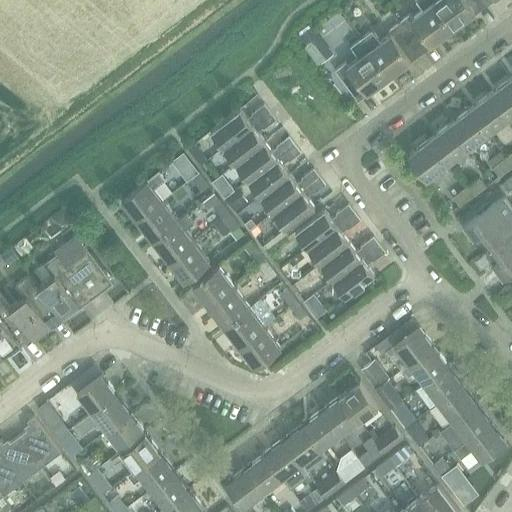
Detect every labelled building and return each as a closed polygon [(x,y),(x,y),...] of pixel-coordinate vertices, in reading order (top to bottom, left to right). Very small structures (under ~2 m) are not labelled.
[(399,21),(420,49),(430,41),(431,43),(453,27),(433,0),(416,0),(423,9),(413,17),(410,13),(399,21)] [(433,0),(453,27),(474,11),(473,9),(484,1),(482,0),(433,0)] [(361,37),(389,74),(410,58),(409,57),(420,49),(399,21),(388,30),(391,33),(380,41),(372,29),(361,37)] [(299,33),(319,60),(332,50),(312,24),(299,33)] [(389,74),(361,37),(351,45),(359,57),(349,64),(346,61),(335,69),(355,97),(366,89),(367,90),(389,74)] [(507,118),(511,113),(511,82),(509,78),(489,93),(507,118)] [(469,108),(487,132),(507,118),(489,93),(469,108)] [(211,129),(224,146),(270,110),(264,103),(247,116),(240,107),(211,129)] [(487,132),(469,108),(449,123),(467,147),(487,132)] [(224,146),(236,162),(265,140),(259,131),(276,118),(270,110),(224,146)] [(449,123),(429,138),(448,162),(467,147),(449,123)] [(295,143),(289,135),(272,148),(265,140),(236,162),(249,178),(295,143)] [(409,153),(427,177),(429,176),(448,162),(429,138),(414,149),(409,153)] [(249,178),(261,194),(290,172),(283,164),(301,150),(295,143),(249,178)] [(183,151),(172,159),(188,180),(190,178),(192,176),(199,171),(183,151)] [(511,165),(506,157),(492,167),(499,176),(511,165)] [(273,211),(319,175),(314,167),(296,181),(290,172),(261,194),(273,211)] [(131,190),(122,198),(137,218),(163,198),(154,186),(165,178),(158,169),(147,178),(135,187),(131,190)] [(199,171),(192,176),(202,189),(209,184),(199,171)] [(325,183),(319,175),(273,211),(286,227),(315,205),(308,196),(325,183)] [(479,176),(466,186),(473,195),(486,185),(479,176)] [(453,196),(459,205),(473,195),(466,186),(453,196)] [(489,248),(507,235),(511,231),(511,205),(504,195),(462,226),(473,240),(479,235),(489,248)] [(163,198),(137,218),(153,238),(178,218),(163,198)] [(219,198),(213,203),(223,216),(229,211),(219,198)] [(308,246),(354,210),(348,203),(331,216),(324,207),(295,229),(308,246)] [(343,231),(360,218),(354,210),(308,246),(321,262),(349,240),(343,231)] [(229,211),(223,216),(233,229),(239,224),(229,211)] [(178,218),(153,238),(168,258),(194,238),(186,228),(194,222),(186,212),(178,218)] [(511,231),(507,235),(489,248),(499,261),(492,266),(503,280),(511,273),(511,231)] [(52,274),(38,285),(49,300),(62,318),(80,305),(66,287),(77,279),(91,297),(112,281),(76,234),(55,249),(58,253),(44,263),(52,274)] [(333,278),(379,243),(373,235),(356,248),(349,240),(321,262),(333,278)] [(194,238),(168,258),(184,279),(210,259),(194,238)] [(368,264),(384,251),(385,250),(379,243),(333,278),(346,295),(375,273),(368,264)] [(257,247),(250,252),(260,265),(267,260),(257,247)] [(267,260),(260,265),(270,277),(276,273),(267,260)] [(208,304),(234,284),(219,264),(193,284),(208,304)] [(24,295),(10,306),(9,306),(18,317),(17,318),(26,329),(34,340),(51,327),(37,309),(49,300),(38,285),(30,273),(15,284),(24,295)] [(234,284),(208,304),(224,324),(250,304),(234,284)] [(287,287),(281,291),(291,305),(297,300),(287,287)] [(20,344),(15,338),(26,329),(17,318),(18,317),(9,306),(10,306),(0,292),(0,353),(2,357),(20,344)] [(297,300),(291,305),(301,317),(307,312),(297,300)] [(250,304),(224,324),(239,344),(265,325),(250,304)] [(401,369),(409,363),(434,344),(419,324),(386,349),(401,369)] [(265,325),(239,344),(255,365),(263,358),(281,345),(265,325)] [(511,424),(439,325),(428,333),(508,442),(511,439),(511,424)] [(448,363),(434,344),(409,363),(401,369),(402,368),(408,376),(415,370),(424,382),(448,363)] [(375,358),(362,368),(376,387),(382,383),(388,379),(389,377),(375,358)] [(438,401),(463,382),(448,363),(424,382),(438,401)] [(92,410),(117,392),(102,372),(77,390),(92,410)] [(359,418),(378,404),(360,379),(340,394),(359,418)] [(382,383),(376,387),(385,399),(397,391),(388,379),(382,383)] [(477,401),(463,382),(438,401),(453,420),(477,401)] [(107,429),(131,411),(117,392),(92,410),(75,423),(82,433),(99,420),(107,429)] [(321,408),(340,433),(359,418),(340,394),(321,408)] [(37,406),(59,435),(68,428),(47,400),(37,406)] [(391,407),(398,416),(407,409),(400,400),(391,407)] [(453,420),(440,429),(446,438),(459,428),(467,439),(492,421),(477,401),(453,420)] [(302,423),(320,447),(340,433),(321,408),(302,423)] [(131,411),(107,429),(121,449),(146,430),(131,411)] [(32,425),(18,435),(41,465),(61,450),(34,414),(27,419),(32,425)] [(414,419),(405,426),(413,436),(422,429),(414,419)] [(492,421),(467,439),(455,449),(461,457),(474,447),(482,459),(506,440),(492,421)] [(320,447),(302,423),(283,437),(301,462),(308,471),(327,456),(320,447)] [(375,440),(384,451),(403,437),(395,425),(375,440)] [(76,438),(68,428),(59,435),(67,445),(76,438)] [(146,430),(121,449),(136,468),(160,449),(146,430)] [(0,449),(23,479),(41,465),(18,435),(5,445),(1,439),(0,439),(0,449)] [(264,452),(282,476),(301,462),(283,437),(264,452)] [(407,455),(401,447),(389,457),(394,465),(407,455)] [(3,494),(23,479),(0,449),(0,490),(1,492),(2,491),(3,494)] [(150,487),(174,468),(160,449),(136,468),(128,474),(134,482),(142,476),(150,487)] [(368,449),(358,457),(364,466),(375,458),(368,449)] [(245,466),(263,491),(282,476),(264,452),(245,466)] [(112,483),(120,476),(104,455),(95,462),(112,483)] [(90,456),(80,463),(88,474),(97,467),(90,456)] [(394,465),(389,457),(376,467),(382,475),(394,465)] [(441,474),(450,467),(443,457),(434,464),(441,474)] [(450,467),(441,474),(463,502),(479,490),(457,461),(450,467)] [(345,481),(354,474),(347,464),(338,471),(345,481)] [(263,491),(245,466),(225,481),(243,506),(263,491)] [(97,467),(88,474),(96,484),(105,477),(97,467)] [(174,468),(150,487),(164,506),(189,487),(174,468)] [(319,486),(326,495),(345,481),(338,471),(337,469),(317,484),(319,486)] [(74,491),(78,499),(96,491),(89,475),(72,482),(71,481),(56,487),(61,497),(74,491)] [(369,484),(363,476),(350,486),(356,494),(369,484)] [(438,482),(419,497),(429,511),(458,511),(460,511),(438,482)] [(316,503),(326,495),(319,486),(309,494),(316,503)] [(356,494),(350,486),(337,496),(343,504),(356,494)] [(197,511),(204,507),(189,487),(164,506),(156,511),(197,511)] [(109,502),(117,511),(126,505),(119,495),(109,502)] [(429,511),(419,497),(400,511),(399,511),(429,511)]
